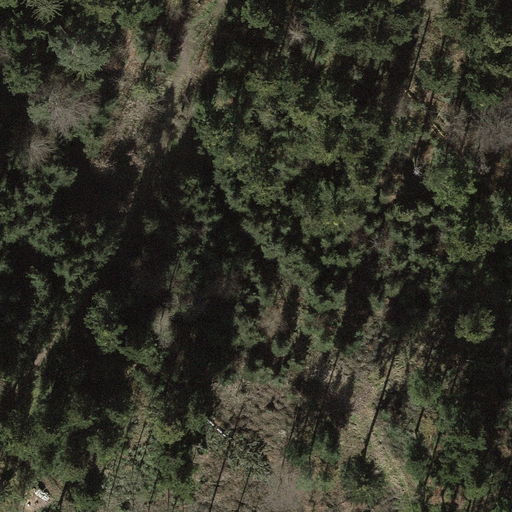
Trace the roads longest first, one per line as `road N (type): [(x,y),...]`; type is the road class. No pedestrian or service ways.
road 1 (track): [(166,0),(177,14),(160,202),(0,435)]
road 2 (track): [(190,0),(404,92),(470,142),(511,162)]
